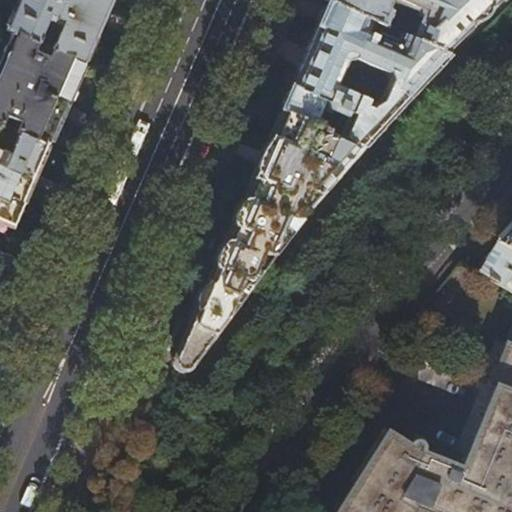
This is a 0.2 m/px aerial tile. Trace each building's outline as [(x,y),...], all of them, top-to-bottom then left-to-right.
[(10,32),(38,44),(49,18),(62,24),(51,49),(84,63),(93,41),(111,0),(18,0),(5,30),(10,32)] [(328,0),(326,5),(383,29),(390,12),(386,10),(389,0),(393,0),(417,10),(417,14),(420,16),(409,39),(441,52),(495,0),(328,0)] [(448,55),(441,52),(409,39),(383,29),(326,5),(318,24),(305,53),(278,113),(312,128),(314,122),(311,121),(319,105),(346,117),(336,139),(361,150),(379,132),(427,82),(442,67),(439,65),(448,55)] [(51,49),(38,44),(10,32),(0,56),(0,125),(18,133),(48,146),(65,107),(84,63),(51,49)] [(312,128),(278,113),(262,152),(171,358),(171,359),(171,363),(171,366),(173,368),(177,371),(180,371),(183,371),(185,369),(187,367),(188,367),(197,355),(226,315),(235,303),(271,255),(288,236),(314,204),(338,178),(361,150),(336,139),(312,128)] [(0,146),(0,224),(11,229),(17,215),(48,146),(18,133),(9,151),(0,146)] [(511,224),(495,242),(511,251),(511,224)] [(511,251),(495,242),(489,253),(476,272),(511,294),(511,251)] [(511,511),(511,319),(506,336),(485,389),(491,392),(475,431),(458,474),(413,456),(383,436),(365,465),(335,511),(511,511)]
